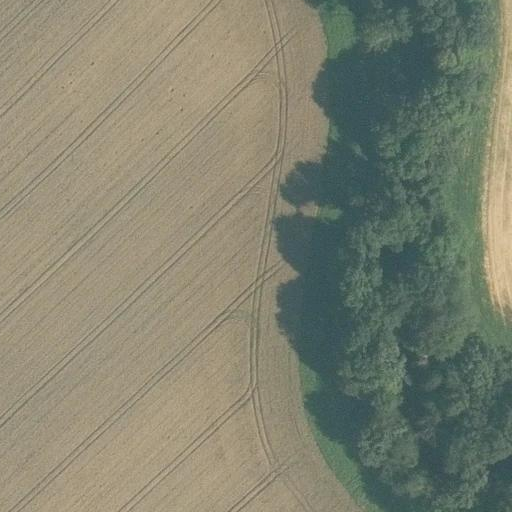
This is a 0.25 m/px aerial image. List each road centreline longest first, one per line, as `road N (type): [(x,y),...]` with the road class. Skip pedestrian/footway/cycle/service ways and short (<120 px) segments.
road 1 (unclassified): [(475,511),(433,456),(411,394),(403,0)]
road 2 (track): [(404,232),(381,260),(369,312),(364,433)]
